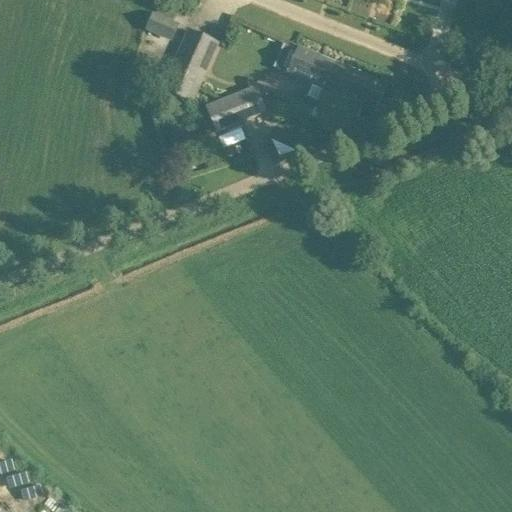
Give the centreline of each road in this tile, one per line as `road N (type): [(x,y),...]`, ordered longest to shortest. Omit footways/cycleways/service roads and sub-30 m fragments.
road 1 (unclassified): [(0,280),(426,111),(466,82)]
road 2 (unclassified): [(466,82),(262,0)]
